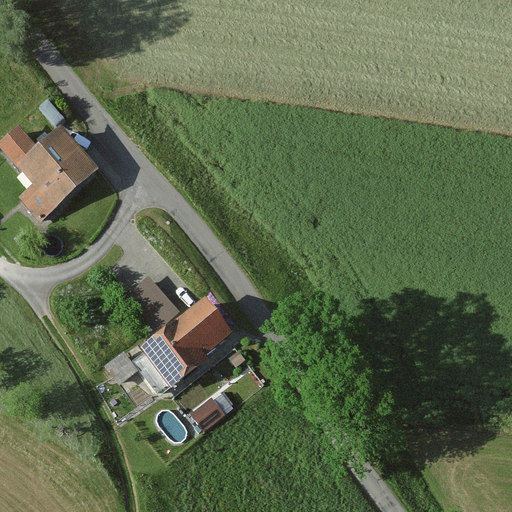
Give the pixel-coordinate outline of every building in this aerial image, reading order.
[(38,98),(21,112),(32,127),(50,113),(38,98)] [(0,150),(0,158),(30,194),(18,205),(40,230),(97,182),(60,138),(36,159),(17,136),(0,150)] [(202,311),(184,325),(148,285),(125,306),(160,345),(140,360),(171,401),(210,372),(203,363),(228,345),(202,311)] [(127,347),(107,359),(119,379),(139,367),(127,347)] [(221,424),(208,408),(189,423),(203,439),(221,424)]
